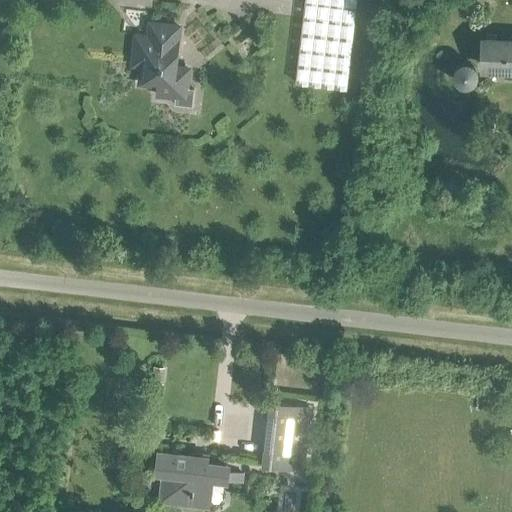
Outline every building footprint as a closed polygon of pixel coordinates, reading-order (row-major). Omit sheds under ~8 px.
[(304,0),(295,82),(347,89),(357,0),(304,0)] [(188,69),(174,67),(179,27),(150,23),(148,37),(136,36),(133,55),(140,56),(138,66),(141,66),(139,83),(157,85),(156,95),(175,97),(177,87),(186,89),(188,69)] [(506,79),(511,78),(511,41),(485,41),(484,67),(506,68),(506,79)] [(466,63),(465,63),(464,63),(463,63),(462,64),(461,64),(460,64),(460,65),(459,65),(458,66),(458,67),(457,67),(457,68),(456,68),(456,69),(455,70),(455,71),(455,72),(455,73),(455,74),(455,75),(455,76),(455,77),(455,78),(456,79),(456,80),(457,80),(457,81),(458,81),(458,82),(459,82),(459,83),(460,83),(460,84),(461,84),(462,84),(463,84),(463,85),(464,85),(465,85),(466,85),(467,85),(468,85),(468,84),(469,84),(470,84),(471,84),(471,83),(472,83),(473,82),(473,81),(474,81),(474,80),(475,80),(475,79),(476,78),(476,77),(476,76),(476,75),(476,74),(476,73),(476,72),(476,71),(476,70),(475,69),(475,68),(474,68),(474,67),(473,66),(472,65),(471,65),(471,64),(470,64),(469,64),(468,63),(467,63),(466,63)] [(263,464),(303,469),(310,409),(270,404),(263,464)] [(158,472),(170,474),(167,500),(207,504),(210,478),(241,482),(242,472),(226,470),(227,465),(207,463),(207,458),(160,452),(158,472)]
